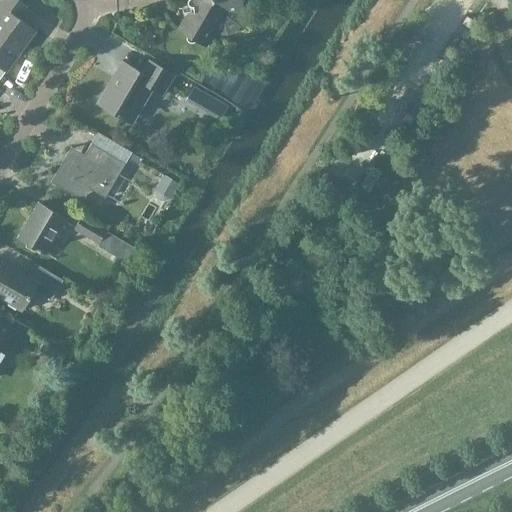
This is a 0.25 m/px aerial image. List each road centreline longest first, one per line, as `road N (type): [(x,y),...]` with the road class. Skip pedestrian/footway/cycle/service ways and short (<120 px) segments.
road 1 (unclassified): [(222,511),(511,312)]
road 2 (residential): [(0,164),(78,26),(76,0)]
